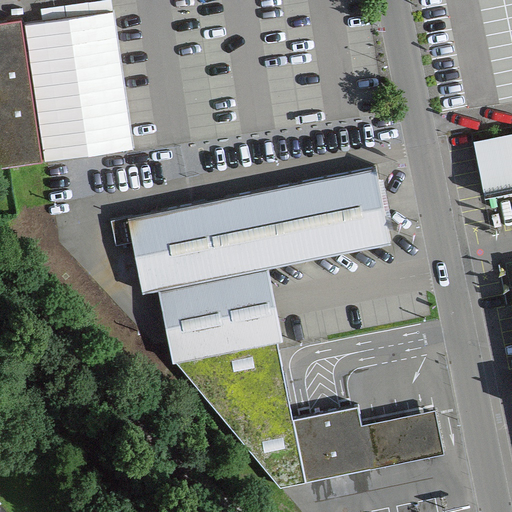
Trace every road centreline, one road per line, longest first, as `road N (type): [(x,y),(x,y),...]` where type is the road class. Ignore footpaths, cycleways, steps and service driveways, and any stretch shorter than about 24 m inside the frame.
road 1 (unclassified): [(496,511),(392,0)]
road 2 (unknown): [(418,128),(99,189),(86,200),(84,222),(132,312)]
road 3 (track): [(234,511),(0,268)]
road 4 (unknown): [(443,251),(278,277)]
road 5 (unknown): [(150,0),(169,135)]
road 6 (unknown): [(240,0),(258,122)]
